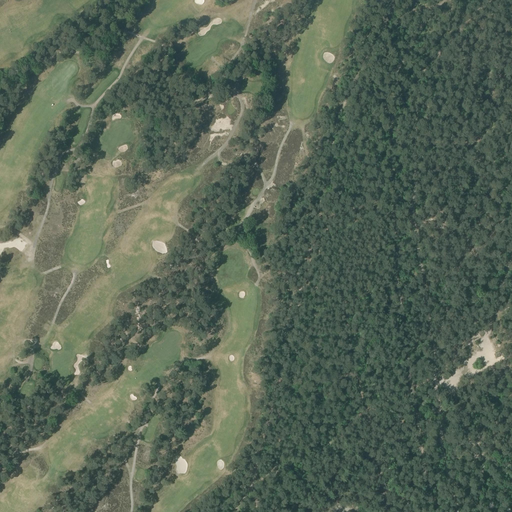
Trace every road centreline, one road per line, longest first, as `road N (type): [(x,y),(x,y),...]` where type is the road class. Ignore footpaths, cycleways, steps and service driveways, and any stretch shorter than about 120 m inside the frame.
road 1 (unknown): [(221,511),(254,469),(268,419),(266,345),(297,211),(385,0)]
road 2 (track): [(428,511),(393,274),(390,101),(409,45),(445,0)]
road 3 (unknown): [(454,511),(415,235)]
road 4 (track): [(377,474),(324,216)]
road 5 (unknown): [(415,235),(416,89),(489,0)]
